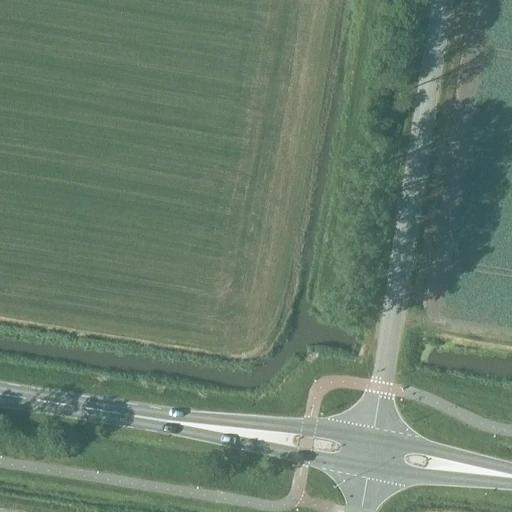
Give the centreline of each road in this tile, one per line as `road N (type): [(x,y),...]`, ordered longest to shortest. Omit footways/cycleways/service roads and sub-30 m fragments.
road 1 (unclassified): [(373,437),(443,0)]
road 2 (tertiary): [(256,434),(0,394)]
